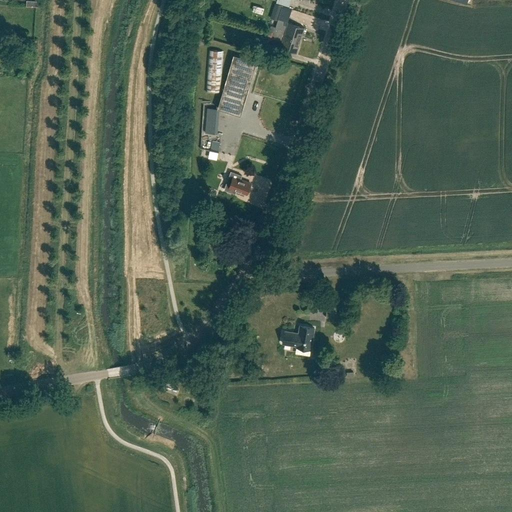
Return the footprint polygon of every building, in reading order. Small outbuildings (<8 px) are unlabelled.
[(275,4),(272,11),(279,13),(282,6),(275,4)] [(269,32),(274,33),(300,41),(304,28),(288,24),(288,26),(283,25),(284,22),(277,20),(275,28),(271,27),(269,32)] [(0,37),(8,38),(8,31),(0,30),(0,37)] [(280,49),(296,54),(300,41),(274,33),(272,38),(283,42),(280,49)] [(253,38),(250,45),(264,49),(266,42),(253,38)] [(221,92),(223,51),(207,50),(205,91),(221,92)] [(240,116),(256,63),(234,56),(218,109),(240,116)] [(207,108),(205,133),(215,134),(216,109),(207,108)] [(211,148),(218,149),(220,142),(212,141),(211,148)] [(210,150),(209,157),(218,159),(219,151),(210,150)] [(247,195),(251,185),(240,181),(242,177),(231,173),(225,191),(235,195),(237,191),(247,195)] [(311,350),(315,329),(300,326),(299,334),(286,332),(284,345),(297,347),(297,348),(311,350)]
